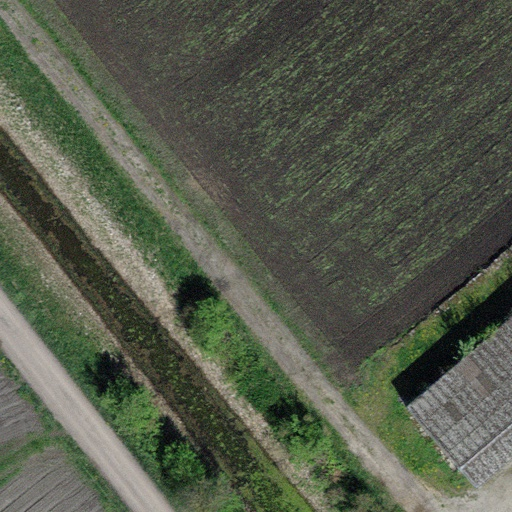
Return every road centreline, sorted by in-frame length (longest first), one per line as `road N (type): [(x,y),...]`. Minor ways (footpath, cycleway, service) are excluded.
road 1 (track): [(2,0),(422,511)]
road 2 (track): [(153,511),(0,318)]
